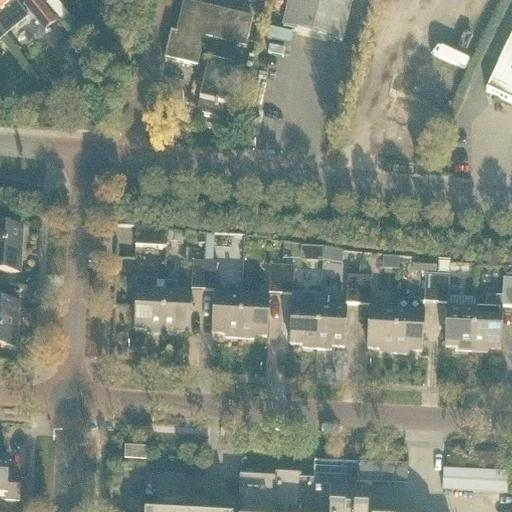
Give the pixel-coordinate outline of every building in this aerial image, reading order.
[(15,0),(0,0),(0,32),(5,39),(29,20),(16,2),(17,1),(15,0)] [(62,32),(56,24),(36,0),(26,8),(46,33),(47,32),(53,40),(62,32)] [(66,0),(78,15),(89,6),(84,0),(66,0)] [(289,0),(282,31),(351,47),(355,26),(349,25),(354,0),(289,0)] [(248,52),(255,22),(184,5),(177,37),(172,36),(166,62),(200,70),(207,42),(248,52)] [(84,36),(77,28),(70,33),(76,41),(84,36)] [(467,54),(474,39),(466,35),(459,50),(467,54)] [(511,39),(487,94),(511,105),(511,39)] [(66,55),(87,81),(98,73),(77,47),(66,55)] [(230,124),(242,73),(211,66),(199,117),(230,124)] [(423,131),(432,111),(401,99),(393,119),(423,131)] [(59,130),(67,121),(55,110),(47,119),(59,130)] [(0,273),(21,275),(23,232),(0,230),(0,273)] [(167,251),(167,233),(136,230),(135,250),(167,251)] [(169,235),(169,249),(183,248),(183,235),(169,235)] [(207,236),(205,263),(213,263),(215,237),(207,236)] [(436,264),(414,263),(414,276),(436,276),(436,264)] [(437,264),(437,278),(450,278),(450,264),(437,264)] [(204,294),(206,266),(194,265),(193,293),(204,294)] [(218,266),(206,266),(204,294),(217,294),(218,266)] [(282,298),(284,271),(272,270),(270,297),(282,298)] [(296,271),(284,271),(282,298),(294,299),(296,271)] [(347,307),(359,308),(361,281),(349,280),(347,307)] [(425,307),(437,308),(439,281),(427,280),(425,307)] [(361,281),(359,308),(371,309),(373,282),(361,281)] [(439,281),(437,308),(449,309),(451,281),(439,281)] [(503,312),(511,312),(511,284),(505,285),(503,312)] [(164,286),(164,296),(137,295),(134,333),(148,334),(148,337),(162,338),(165,286),(164,286)] [(192,288),(177,287),(165,286),(162,338),(176,339),(176,336),(189,336),(193,298),(191,298),(192,288)] [(232,288),(231,299),(217,298),(214,337),(227,338),(227,341),(241,342),(244,300),(242,300),(243,289),(232,288)] [(321,310),(319,354),(331,355),(332,351),(346,352),(348,312),(329,311),(329,299),(319,298),(318,310),(321,310)] [(244,300),(241,342),(255,342),(255,339),(268,339),(270,301),(244,300)] [(504,316),(502,316),(503,301),(486,300),(485,315),(477,314),(474,355),(488,356),(488,354),(501,355),(504,316)] [(422,356),(425,316),(425,310),(423,310),(421,307),(421,305),(402,304),(402,306),(398,309),(398,315),(397,315),(395,358),(410,359),(410,355),(422,356)] [(0,349),(17,351),(19,308),(0,307),(0,349)] [(304,353),(319,354),(321,310),(318,310),(294,309),(292,349),(304,350),(304,353)] [(395,358),(397,315),(371,313),(369,353),(381,354),(381,357),(395,358)] [(474,355),(477,314),(449,313),(447,351),(461,352),(461,355),(474,355)] [(146,463),(146,452),(126,450),(125,462),(146,463)] [(0,461),(0,498),(6,499),(6,503),(19,504),(20,478),(7,477),(8,462),(0,461)] [(345,511),(346,504),(357,505),(358,485),(408,488),(409,468),(358,466),(357,485),(301,482),(301,478),(276,477),(276,481),(240,479),(240,497),(253,497),(252,511),(345,511)] [(511,472),(448,471),(448,492),(511,493),(511,472)]
